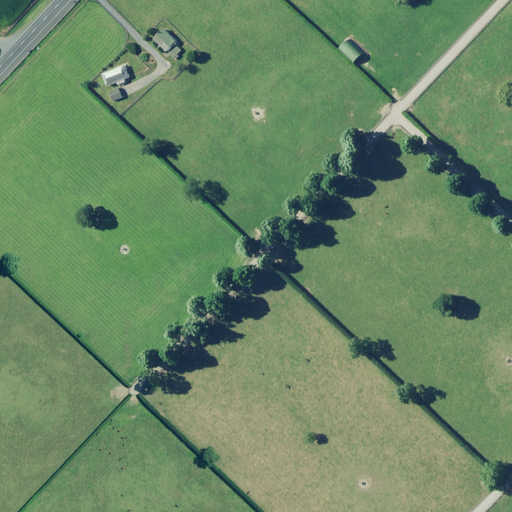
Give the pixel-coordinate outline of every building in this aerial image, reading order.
[(178,42),(166,30),(156,39),(168,52),(178,42)] [(365,54),(350,40),(343,47),(358,61),(365,54)] [(171,54),(176,60),(180,56),(179,54),(182,51),(178,47),(171,54)] [(131,78),(126,66),(103,75),(108,87),(119,83),(120,85),(127,82),(126,80),(131,78)] [(123,98),(119,88),(110,92),(114,101),(123,98)]
